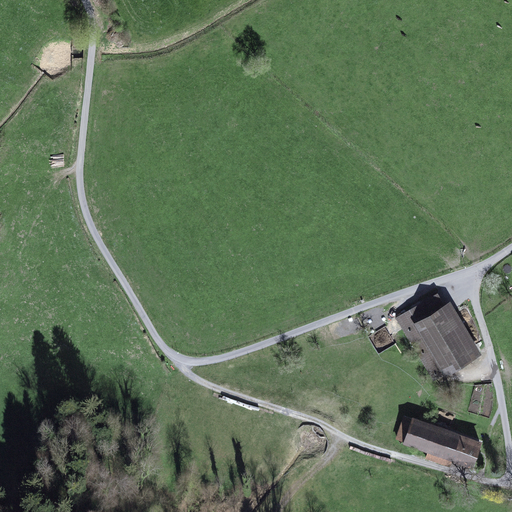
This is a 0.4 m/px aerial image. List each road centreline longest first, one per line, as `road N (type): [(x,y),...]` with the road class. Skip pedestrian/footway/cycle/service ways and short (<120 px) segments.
road 1 (residential): [(511,247),(472,270),(214,360),(172,362),(84,209),(79,167),(92,38),(84,0)]
road 2 (track): [(511,483),(359,444),(313,419),(198,381),(172,362)]
